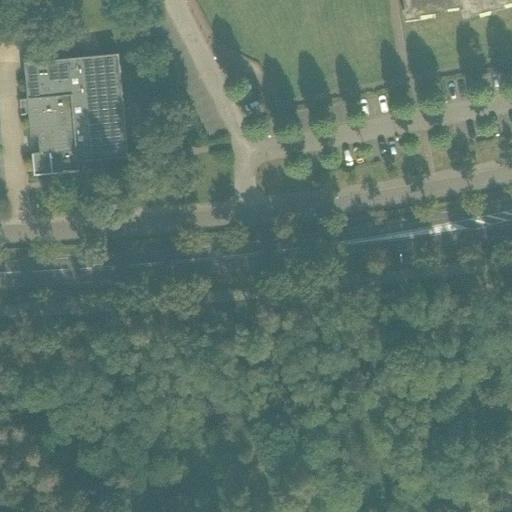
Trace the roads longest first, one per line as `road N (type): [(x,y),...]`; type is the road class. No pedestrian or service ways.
road 1 (primary): [(268,254),(0,275)]
road 2 (residential): [(248,215),(511,175)]
road 3 (residential): [(0,239),(248,215)]
road 4 (primary): [(511,203),(268,254)]
road 5 (primary): [(268,254),(367,251),(511,230)]
road 6 (residential): [(248,215),(247,153),(171,0)]
